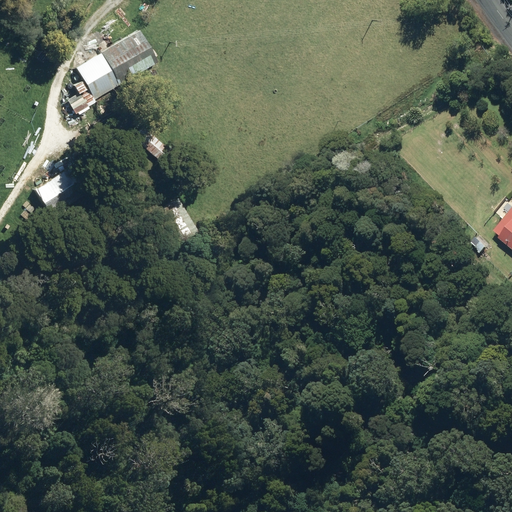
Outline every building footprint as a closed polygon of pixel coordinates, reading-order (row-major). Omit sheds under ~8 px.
[(90,108),(88,105),(160,61),(140,28),(77,66),(84,78),(72,85),(78,93),(67,100),(75,113),(78,111),(80,114),(90,108)] [(169,148),(144,127),(134,138),(159,160),(169,148)] [(30,141),(23,138),(5,174),(12,178),(30,141)] [(73,165),(35,189),(53,214),(90,192),(73,165)] [(199,230),(180,198),(159,210),(179,242),(199,230)] [(511,216),(503,227),(493,218),(488,223),(498,232),(499,231),(505,237),(504,239),(511,246),(511,216)] [(494,248),(481,236),(474,244),(487,256),(494,248)]
